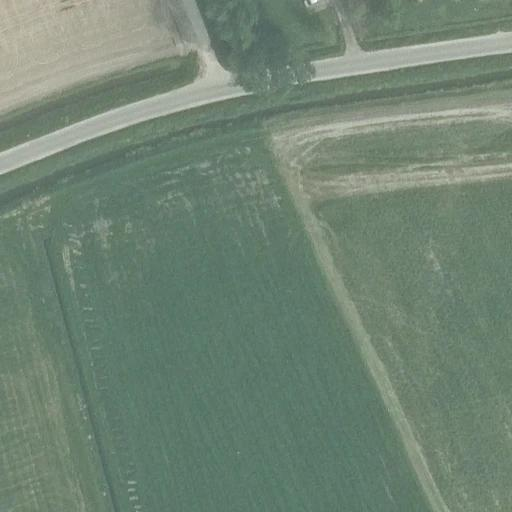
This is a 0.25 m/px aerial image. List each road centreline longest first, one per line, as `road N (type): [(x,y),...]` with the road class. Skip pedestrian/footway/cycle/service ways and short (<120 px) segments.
road 1 (unclassified): [(218,91),(511,43)]
road 2 (unclassified): [(0,163),(218,91)]
